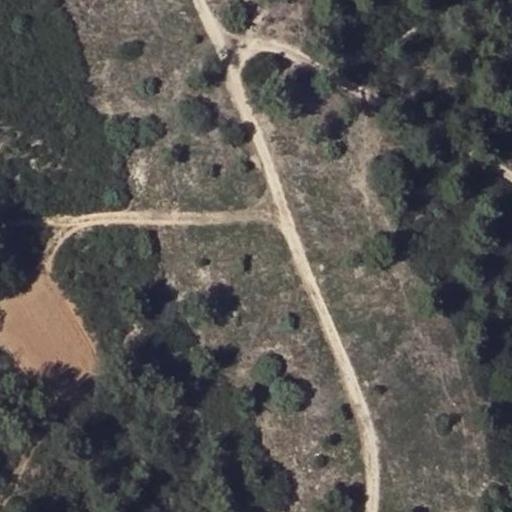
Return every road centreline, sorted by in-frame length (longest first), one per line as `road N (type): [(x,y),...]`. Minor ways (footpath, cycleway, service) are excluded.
road 1 (track): [(215,34),(268,40),(511,176)]
road 2 (track): [(372,511),(371,438),(278,211)]
road 3 (track): [(278,211),(0,225)]
road 4 (track): [(202,0),(278,211)]
